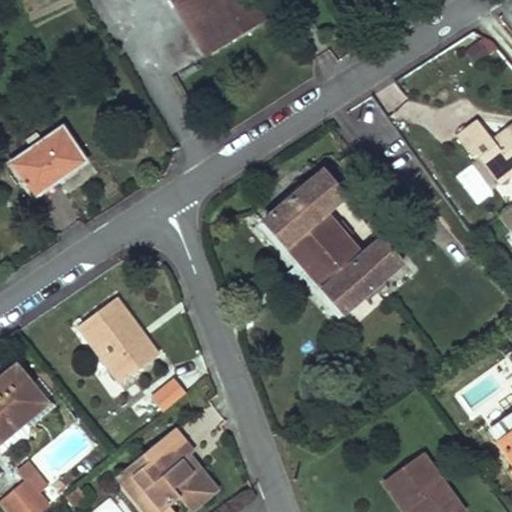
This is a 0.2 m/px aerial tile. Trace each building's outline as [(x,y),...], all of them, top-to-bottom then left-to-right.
[(178,0),(194,25),(236,0),(178,0)] [(259,0),(236,0),(194,25),(211,53),(270,18),(259,0)] [(377,0),(384,12),(405,0),(377,0)] [(373,22),(361,29),(365,36),(377,29),(373,22)] [(485,33),(464,50),(475,65),(496,47),(485,33)] [(511,126),(493,140),(479,121),(456,137),(472,157),(476,153),(486,146),(494,157),(484,165),(498,184),(510,175),(511,173),(511,126)] [(63,128),(9,165),(32,198),(86,161),(63,128)] [(486,146),(476,153),(484,165),(494,157),(486,146)] [(458,175),(476,200),(488,192),(471,167),(458,175)] [(323,172),(265,220),(343,314),(383,281),(401,265),(381,240),(361,256),(326,215),(344,198),(323,172)] [(511,212),(500,222),(511,236),(511,235),(511,212)] [(337,319),(343,314),(265,220),(259,226),(293,267),(286,272),(296,286),(304,279),(337,319)] [(120,383),(151,360),(134,336),(141,330),(117,297),(78,326),(120,383)] [(134,336),(151,360),(159,354),(141,330),(134,336)] [(113,397),(123,389),(104,365),(94,373),(113,397)] [(13,381),(23,373),(18,366),(8,375),(13,381)] [(62,405),(41,378),(32,384),(23,373),(13,381),(8,375),(0,381),(0,449),(2,452),(22,436),(31,437),(32,430),(62,405)] [(138,417),(182,390),(171,373),(127,399),(138,417)] [(511,414),(493,428),(501,439),(498,441),(511,460),(511,414)] [(146,488),(134,498),(145,511),(174,511),(169,505),(180,496),(192,511),(220,489),(201,465),(189,475),(180,463),(192,454),(195,451),(176,428),(137,461),(142,467),(134,473),(146,488)] [(189,475),(201,465),(192,454),(180,463),(189,475)] [(416,505),(420,511),(463,511),(424,455),(385,482),(406,511),(416,505)] [(142,467),(137,461),(117,476),(134,498),(146,488),(134,473),(142,467)] [(57,500),(38,476),(27,484),(47,509),(58,500),(57,500)] [(42,511),(47,509),(27,484),(3,504),(9,511),(42,511)] [(75,490),(81,499),(86,495),(79,486),(75,490)] [(75,490),(66,497),(74,506),(81,499),(75,490)]
